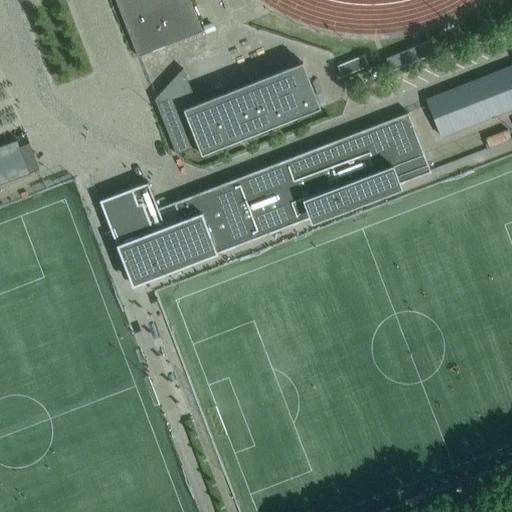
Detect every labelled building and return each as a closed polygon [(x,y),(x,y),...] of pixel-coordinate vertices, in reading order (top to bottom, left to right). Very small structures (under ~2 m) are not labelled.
[(189,0),(114,0),(137,56),(139,55),(202,31),(189,0)] [(390,69),(434,51),(430,40),(386,58),(390,69)] [(364,54),(337,65),(341,77),(368,66),(364,54)] [(198,146),(201,155),(320,108),(302,62),(197,104),(182,68),(155,97),(154,99),(176,154),(198,146)] [(511,65),(426,99),(438,128),(441,138),(511,109),(511,65)] [(408,112),(373,126),(395,185),(431,172),(417,136),(408,112)] [(148,182),(99,200),(102,206),(132,286),(166,273),(165,272),(164,272),(163,268),(213,249),(215,254),(395,185),(373,126),(158,208),(148,182)] [(17,139),(0,145),(0,183),(29,172),(19,146),(17,139)] [(39,170),(29,143),(19,146),(29,172),(30,173),(39,170)]
